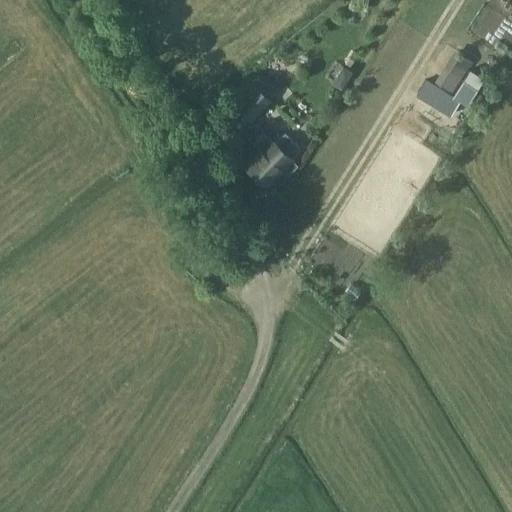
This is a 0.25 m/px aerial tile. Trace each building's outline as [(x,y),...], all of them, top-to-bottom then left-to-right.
[(327,76),(343,86),(353,69),(337,59),(327,76)] [(458,90),(472,70),(460,62),(453,73),(456,75),(450,85),(458,90)] [(438,106),(446,92),(442,90),(449,78),(437,71),(430,83),(425,80),(417,93),(438,106)] [(270,98),(253,81),(233,101),(250,118),(270,98)] [(298,165),(291,158),(290,157),(300,146),(285,131),(274,141),(270,137),(270,138),(262,131),(253,141),(261,148),(246,163),(267,183),(281,168),(288,175),(298,165)]
